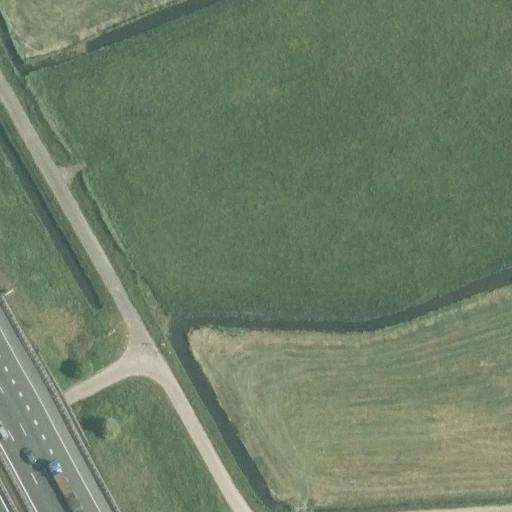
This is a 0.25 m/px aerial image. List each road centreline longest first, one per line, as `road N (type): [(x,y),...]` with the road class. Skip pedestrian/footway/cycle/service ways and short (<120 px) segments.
road 1 (unclassified): [(240,511),(152,358),(71,399)]
road 2 (motorway): [(59,511),(0,402)]
